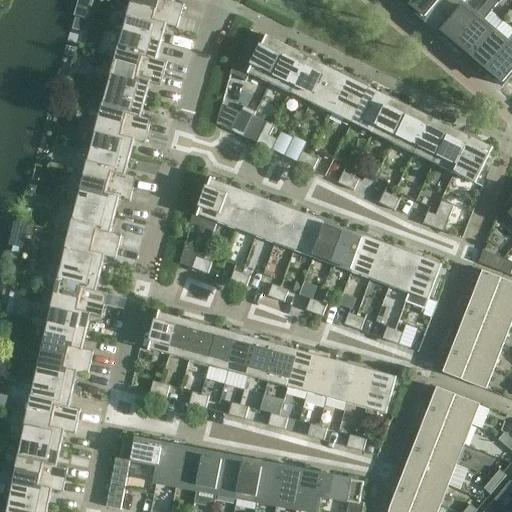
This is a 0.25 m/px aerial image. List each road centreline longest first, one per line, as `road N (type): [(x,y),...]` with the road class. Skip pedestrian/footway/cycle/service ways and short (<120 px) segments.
road 1 (residential): [(468,255),(180,141)]
road 2 (residential): [(424,367),(139,293)]
road 3 (residential): [(385,470),(110,419)]
road 4 (residential): [(139,293),(180,141)]
road 5 (residential): [(180,141),(219,0)]
road 6 (residential): [(110,419),(139,293)]
